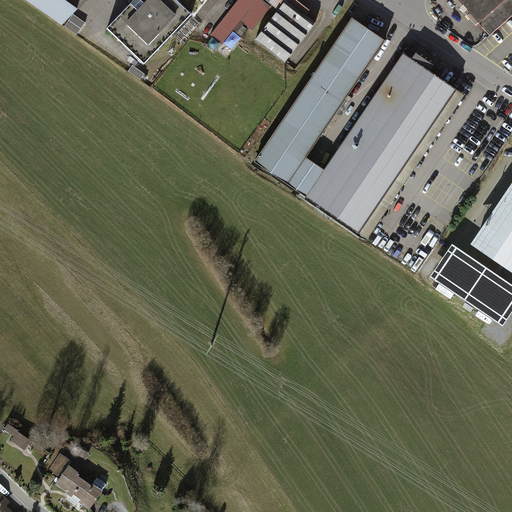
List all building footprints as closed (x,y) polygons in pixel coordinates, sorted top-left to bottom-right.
[(77,9),(63,0),(26,0),(62,25),(77,9)] [(172,0),(133,0),(105,30),(144,67),(192,18),(174,1),(172,0)] [(174,0),(174,1),(192,18),(194,20),(213,0),(174,0)] [(239,0),(210,37),(225,48),(243,25),(254,34),(272,10),(277,14),(255,42),(285,66),(316,26),(305,17),(310,11),(295,0),(239,0)] [(511,0),(455,0),(491,39),(511,19),(511,0)] [(466,98),(402,55),(323,173),(306,161),(386,42),(351,19),(255,162),(367,239),(466,98)] [(511,182),(470,245),(511,272),(511,182)] [(13,438),(10,442),(23,451),(29,441),(7,426),(3,431),(13,438)] [(76,452),(87,457),(90,450),(79,445),(76,452)] [(79,474),(68,466),(54,485),(89,510),(103,491),(92,484),(90,486),(77,476),(79,474)] [(0,511),(9,511),(5,508),(10,502),(2,495),(5,491),(0,486),(0,511)]
